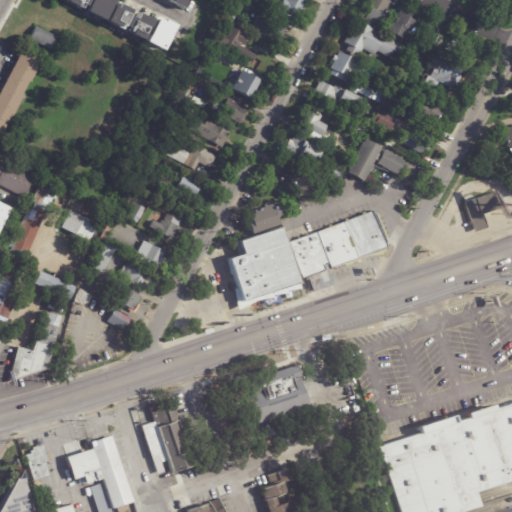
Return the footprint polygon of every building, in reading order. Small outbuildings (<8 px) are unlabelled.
[(61,0),(82,9),(86,0),(61,0)] [(90,0),(84,13),(119,32),(131,10),(111,0),(90,0)] [(187,0),(181,10),(167,2),(168,0),(187,0)] [(301,8),(296,17),(291,14),(287,22),(274,16),(282,0),(300,0),(304,2),(301,8)] [(385,0),(390,2),(377,28),(362,21),(368,9),(359,5),(361,0),(385,0)] [(150,19),(134,11),(124,32),(141,40),(150,19)] [(414,18),(420,22),(415,30),(410,26),(405,35),(401,32),(396,40),(379,29),(388,15),(391,17),(394,13),(400,16),(403,11),(414,18)] [(284,26),(288,28),(283,37),(286,39),(280,50),(248,32),(256,17),(270,25),(274,20),(284,26)] [(431,28),(426,25),(429,18),(434,21),(431,28)] [(162,20),(173,26),(161,51),(144,43),(155,19),(161,22),(162,20)] [(373,56),(362,50),(360,53),(358,52),(355,57),(345,51),(348,46),(343,43),(355,21),(402,47),(398,55),(397,55),(394,60),(388,56),(387,58),(376,51),(373,56)] [(36,43),(28,39),(34,27),(56,37),(49,50),(36,43)] [(254,57),(249,65),(215,43),(220,36),(224,38),(231,27),(248,38),(242,47),(255,55),(254,57)] [(433,34),(439,37),(432,50),(426,47),(429,40),(428,39),(431,33),(433,34)] [(457,39),(474,48),(472,52),(475,54),(471,61),(468,60),(466,63),(449,54),(452,49),(447,47),(451,39),(456,41),(457,39)] [(272,53),(271,57),(260,51),(262,47),(273,52),(272,53)] [(34,70),(35,71),(29,82),(27,81),(21,94),(22,95),(11,117),(9,116),(0,134),(0,90),(20,52),(37,61),(33,70),(34,70)] [(345,83),(329,75),(332,70),(329,69),(333,61),(332,60),(334,55),(336,56),(338,52),(356,62),(345,83)] [(217,54),(226,59),(223,65),(214,60),(217,54)] [(461,70),(458,77),(461,79),(458,85),(454,83),(451,89),(437,83),(434,88),(423,82),(426,77),(428,77),(431,71),(427,69),(433,57),(461,70)] [(258,80),(248,98),(230,88),(241,70),(258,80)] [(403,83),(407,74),(414,77),(410,86),(403,83)] [(323,105),(322,104),(325,100),(313,95),(321,81),(334,88),(335,85),(360,99),(355,109),(344,104),(339,113),(323,105)] [(361,85),(375,92),(371,100),(357,93),(361,85)] [(192,99),(189,104),(183,101),(190,89),(195,93),(192,99)] [(374,95),(380,99),(377,104),(371,100),(374,95)] [(435,127),(434,128),(430,125),(429,127),(404,114),(412,98),(420,102),(421,101),(439,109),(438,110),(442,112),(435,127)] [(403,109),(399,116),(385,108),(390,99),(404,107),(403,109)] [(247,109),(239,126),(220,116),(228,100),(247,109)] [(395,117),(396,118),(387,136),(370,126),(379,109),(395,117)] [(302,127),(299,126),(302,121),(298,120),(302,111),(307,113),(309,110),(321,116),(318,122),(327,127),(321,137),(302,127)] [(346,115),(355,119),(351,126),(343,121),(346,115)] [(221,148),(220,148),(195,134),(203,119),(229,134),(221,148)] [(511,145),(507,147),(505,139),(502,140),(500,133),(503,132),(501,127),(511,123),(511,145)] [(430,142),(426,150),(422,148),(419,154),(397,143),(404,128),(430,142)] [(197,165),(194,171),(171,159),(170,160),(156,152),(165,136),(178,143),(176,147),(189,155),(195,145),(205,151),(205,152),(215,158),(209,169),(198,163),(197,165)] [(318,151),(319,152),(311,168),(295,160),(296,157),(286,152),(287,150),(284,149),(288,140),(291,141),(293,137),(304,142),(303,143),(318,151)] [(374,156),(360,182),(345,174),(347,170),(345,169),(351,159),(353,159),(355,155),(354,154),(360,143),(361,144),(362,141),(378,149),(374,156)] [(401,161),(401,162),(395,175),(387,171),(387,172),(379,168),(379,167),(374,164),(381,151),(384,152),(384,151),(390,154),(390,156),(392,157),(393,156),(399,159),(398,160),(401,161)] [(510,170),(510,171),(491,177),(489,172),(486,173),(485,167),(488,166),(486,162),(503,157),(505,164),(508,163),(510,170)] [(0,164),(30,180),(20,198),(0,187),(0,164)] [(325,169),(336,175),(332,183),(320,177),(325,169)] [(298,197),(291,181),(306,174),(311,185),(317,182),(320,191),(299,200),(298,197)] [(197,190),(192,201),(173,191),(181,175),(200,184),(197,190)] [(154,186),(158,179),(168,185),(164,192),(154,186)] [(48,189),(39,211),(44,213),(25,262),(8,255),(28,203),(31,204),(38,185),(48,189)] [(62,202),(61,205),(49,200),(52,191),(65,196),(62,202)] [(497,206),(499,210),(482,215),(486,229),(474,233),(464,203),(494,193),(497,206)] [(253,232),(249,220),(253,219),(251,213),(255,212),(254,208),(273,202),(274,205),(279,203),(283,214),(278,216),(280,223),(253,232)] [(0,203),(9,208),(0,226),(0,203)] [(133,205),(143,210),(136,225),(125,219),(133,205)] [(332,271),(335,282),(315,289),(310,273),(303,276),(291,239),(375,209),(387,245),(330,266),(332,271)] [(93,231),(87,243),(60,229),(69,212),(96,227),(93,231)] [(181,221),(182,222),(178,228),(175,232),(178,233),(173,241),(149,227),(153,220),(159,224),(162,220),(163,221),(168,213),(181,221)] [(98,240),(110,219),(114,222),(103,242),(98,240)] [(250,228),(251,234),(278,228),(277,222),(250,228)] [(289,240),(303,281),(246,300),(232,257),(242,253),(238,240),(284,225),(289,240)] [(162,265),(158,263),(155,269),(134,258),(143,241),(163,252),(161,257),(165,259),(162,265)] [(112,251),(100,274),(89,268),(102,243),(113,249),(112,251)] [(129,261),(152,274),(144,290),(135,285),(134,287),(128,284),(129,282),(117,276),(122,267),(124,269),(129,261)] [(19,272),(12,291),(18,293),(3,328),(0,326),(0,274),(4,265),(19,272)] [(44,292),(31,286),(37,273),(73,289),(68,302),(44,292)] [(125,289),(140,297),(131,314),(113,304),(122,288),(125,289)] [(81,292),(90,297),(88,303),(80,307),(77,314),(71,311),(72,302),(75,295),(78,290),(81,292)] [(112,311),(128,320),(121,332),(105,323),(112,311)] [(59,317),(45,371),(5,384),(14,350),(29,353),(36,326),(38,327),(42,313),(59,317)] [(307,399),(300,401),(298,396),(277,403),(271,383),(299,373),(307,399)] [(393,511),(376,446),(511,403),(511,478),(470,492),(474,507),(459,511),(393,511)] [(181,432),(191,464),(167,471),(164,461),(152,465),(140,426),(153,422),(150,413),(173,405),(181,432)] [(112,511),(99,511),(89,482),(84,484),(82,476),(73,479),(65,457),(90,448),(88,443),(110,436),(132,501),(111,509),(112,511)] [(49,476),(33,481),(24,455),(30,453),(29,451),(32,449),(31,447),(41,444),(47,461),(45,462),(49,476)] [(161,475),(159,470),(165,467),(167,473),(161,475)] [(20,477),(31,511),(0,511),(0,497),(11,477),(9,477),(14,468),(18,478),(20,477)] [(185,511),(205,504),(207,508),(211,507),(210,503),(219,500),(223,511),(268,511),(262,493),(265,492),(263,488),(271,485),(268,475),(285,470),(288,480),(287,480),(291,490),(285,492),(286,494),(275,497),(278,506),(291,501),(294,511),(185,511)]
